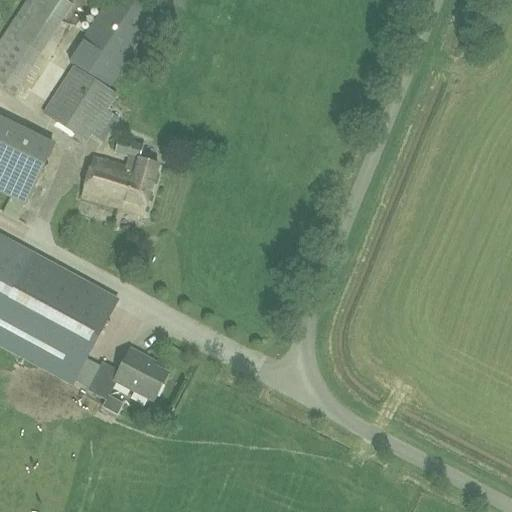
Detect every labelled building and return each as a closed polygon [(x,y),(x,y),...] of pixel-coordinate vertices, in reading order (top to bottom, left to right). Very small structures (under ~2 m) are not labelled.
[(0,82),(17,94),(74,7),(63,0),(30,0),(0,46),(0,82)] [(109,89),(156,16),(131,0),(107,0),(68,62),(109,89)] [(106,112),(116,96),(74,69),(44,116),(86,143),(90,136),(102,144),(117,119),(106,112)] [(55,148),(0,126),(0,197),(24,209),(55,148)] [(128,159),(125,169),(94,160),(82,200),(145,216),(159,165),(140,161),(144,147),(118,141),(115,155),(128,159)] [(119,300),(35,254),(0,235),(0,343),(74,384),(119,300)] [(120,373),(102,364),(88,393),(107,402),(116,383),(155,402),(168,375),(151,366),(152,362),(131,352),(120,373)]
